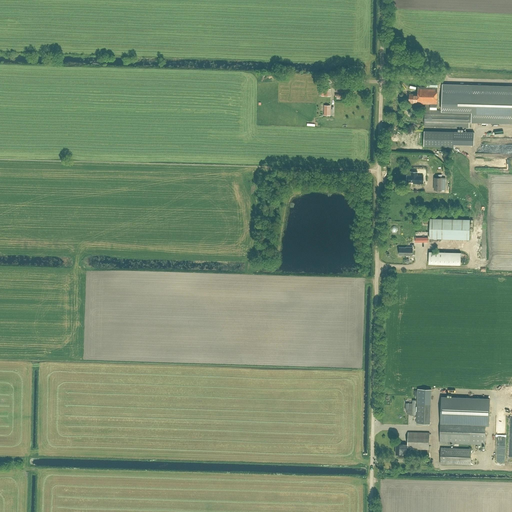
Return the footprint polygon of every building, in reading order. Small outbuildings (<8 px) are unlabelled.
[(437,110),(437,82),(427,81),(427,87),(418,87),(418,94),(409,94),(409,103),(418,103),(417,104),(425,104),(425,110),(424,126),(469,127),(469,115),(471,115),(471,123),(511,123),(511,85),(443,84),(443,110),(437,110)] [(355,92),(355,84),(347,84),(336,84),(335,91),(355,92)] [(424,131),(424,146),(454,147),(454,141),(474,141),(474,132),(424,131)] [(417,172),(411,171),(411,175),(407,175),(406,182),(417,182),(417,180),(423,180),(423,176),(417,176),(417,172)] [(470,219),(430,218),(429,238),(469,239),(470,219)] [(412,247),(408,247),(408,248),(399,247),(399,255),(412,255),(412,247)] [(461,252),(429,252),(429,264),(460,265),(461,252)] [(511,390),(504,386),(498,398),(503,401),(504,399),(507,401),(509,397),(511,398),(511,390)] [(431,389),(418,389),(416,423),(430,424),(431,389)] [(441,398),(440,424),(489,426),(490,399),(441,398)] [(406,404),(406,410),(408,410),(408,414),(412,414),(412,415),(415,415),(415,400),(413,400),(412,400),(412,404),(406,404)] [(429,433),(408,432),(408,445),(403,445),(403,444),(396,444),(396,454),(402,454),(403,448),(407,448),(407,449),(429,449),(429,433)] [(471,449),(441,448),(440,464),(470,465),(471,449)]
